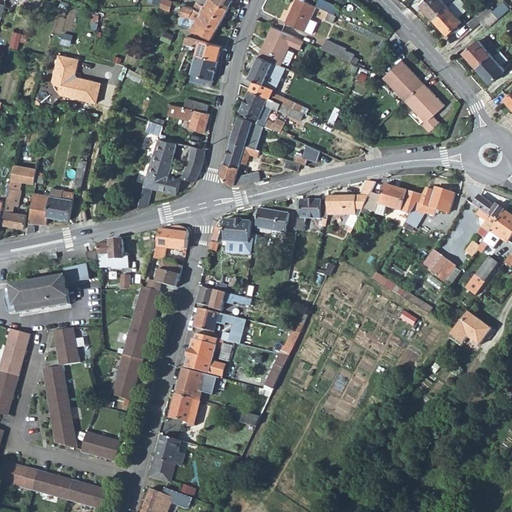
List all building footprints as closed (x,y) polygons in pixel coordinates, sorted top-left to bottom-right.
[(197,0),(199,1),(198,3),(204,7),(204,8),(223,19),(228,9),(215,1),(215,0),(197,0)] [(215,0),(215,1),(228,9),(233,0),(215,0)] [(317,7),(302,0),(296,0),(286,23),(306,32),(306,31),(309,24),(317,7)] [(323,0),(320,0),(318,6),(330,11),(333,4),(323,0)] [(426,0),(422,4),(435,19),(449,6),(443,0),(426,0)] [(456,0),(449,6),(435,19),(449,34),(463,21),(459,17),(469,8),(461,0),(456,0)] [(493,10),(482,20),(488,27),(510,7),(505,0),(493,10)] [(185,4),(180,24),(185,27),(192,29),(192,30),(200,33),(212,38),(217,28),(199,18),(202,11),(194,8),(185,4)] [(469,22),(474,27),(482,20),(493,10),(489,5),(469,22)] [(202,11),(199,18),(217,28),(223,19),(204,8),(202,11)] [(326,21),(331,23),(335,16),(330,13),(326,21)] [(309,24),(306,31),(312,34),(316,27),(309,24)] [(273,27),(260,56),(288,68),(295,53),(289,50),(291,45),(302,49),(305,42),(273,27)] [(17,28),(13,43),(20,45),(24,30),(17,28)] [(187,37),(185,44),(197,47),(196,54),(197,55),(219,60),(222,46),(187,37)] [(465,52),(479,67),(493,55),(479,40),(465,52)] [(327,41),(323,49),(352,62),(355,55),(346,51),(347,49),(327,41)] [(219,60),(197,55),(191,74),(188,73),(186,80),(211,87),(219,60)] [(493,55),(479,67),(491,82),(506,70),(493,55)] [(89,102),(93,82),(78,78),(76,75),(79,60),(59,56),(53,82),(61,96),(89,102)] [(257,80),(252,90),(302,112),(305,106),(273,92),(274,89),(272,87),(264,84),(268,74),(270,69),(279,73),(287,77),(287,76),(288,74),(291,75),(293,71),(288,68),(260,56),(250,77),(257,80)] [(384,78),(407,102),(425,85),(402,60),(384,78)] [(354,64),(347,61),(344,68),(350,71),(354,64)] [(373,72),(363,68),(359,76),(370,81),(373,72)] [(270,69),(268,74),(276,78),(279,73),(270,69)] [(179,71),(174,81),(180,83),(184,73),(179,71)] [(268,74),(264,84),(272,87),(276,78),(268,74)] [(102,84),(93,82),(89,102),(97,104),(102,84)] [(425,85),(407,102),(426,122),(423,126),(430,133),(440,123),(434,117),(445,107),(425,85)] [(252,90),(251,89),(241,112),(259,120),(258,123),(265,126),(273,130),(276,124),(269,121),(261,117),(266,105),(274,109),(302,121),(305,114),(302,112),(252,90)] [(19,94),(17,103),(27,104),(28,95),(19,94)] [(187,99),(185,107),(207,113),(209,105),(187,99)] [(172,105),(168,114),(190,120),(189,127),(205,132),(210,114),(207,113),(185,107),(175,105),(172,105)] [(261,117),(269,121),(274,109),(266,105),(261,117)] [(239,117),(232,141),(246,146),(254,121),(239,117)] [(151,121),(147,131),(161,136),(165,125),(151,121)] [(254,121),(246,146),(258,150),(265,126),(258,123),(254,121)] [(276,124),(273,130),(281,133),(284,127),(276,124)] [(200,174),(204,164),(207,149),(160,139),(145,190),(139,208),(149,206),(153,189),(178,194),(182,178),(196,181),(200,174)] [(232,141),(226,160),(240,165),(241,162),(244,153),(250,155),(258,157),(261,151),(258,150),(246,146),(232,141)] [(297,155),(295,161),(301,164),(307,165),(308,159),(318,161),(321,151),(307,145),(304,157),(297,155)] [(244,153),(241,162),(247,163),(250,155),(244,153)] [(75,185),(83,187),(88,161),(81,159),(75,185)] [(226,160),(222,175),(234,186),(240,165),(226,160)] [(287,163),(286,167),(299,171),(301,164),(295,161),(288,160),(287,163)] [(7,203),(3,224),(26,227),(28,214),(14,212),(15,205),(19,206),(22,190),(21,190),(23,181),(35,183),(38,168),(14,164),(9,195),(7,203)] [(39,171),(36,181),(43,182),(45,173),(39,171)] [(240,177),(238,186),(260,180),(259,172),(240,177)] [(361,195),(328,196),(328,205),(329,215),(352,215),(348,224),(351,226),(349,231),(352,233),(362,212),(366,205),(372,191),(377,181),(370,180),(368,180),(361,195)] [(383,196),(380,204),(388,206),(402,211),(412,214),(418,202),(421,202),(423,196),(409,192),(409,190),(386,184),(383,196)] [(408,220),(406,222),(416,228),(423,217),(418,214),(419,213),(424,204),(430,206),(428,213),(435,215),(437,208),(449,212),(455,193),(435,187),(435,190),(427,188),(423,196),(421,202),(418,202),(412,214),(408,220)] [(35,191),(28,233),(35,232),(36,224),(48,224),(49,216),(71,220),(75,192),(53,188),(51,195),(35,191)] [(372,191),(366,205),(372,207),(373,208),(376,203),(380,206),(380,204),(383,196),(372,191)] [(483,226),(479,232),(486,238),(499,220),(499,219),(504,210),(497,205),(496,206),(481,195),(474,204),(481,209),(477,214),(481,216),(487,220),(483,226)] [(299,217),(296,235),(303,236),(304,230),(306,230),(307,222),(307,217),(321,218),(324,218),(329,218),(329,215),(328,205),(328,199),(302,199),(302,217),(299,217)] [(424,204),(419,213),(427,215),(428,213),(430,206),(424,204)] [(366,205),(362,212),(363,213),(375,218),(376,216),(370,212),(372,207),(366,205)] [(260,208),(257,228),(286,233),(290,213),(260,208)] [(486,238),(484,241),(488,244),(492,239),(496,234),(501,238),(507,241),(511,235),(511,214),(506,210),(499,220),(486,238)] [(402,211),(401,217),(408,220),(412,214),(402,211)] [(227,219),(225,241),(229,241),(228,252),(248,253),(248,246),(254,246),(255,238),(251,238),(252,220),(227,219)] [(159,246),(156,258),(164,260),(166,260),(166,256),(168,247),(187,249),(189,234),(189,231),(186,228),(182,226),(177,225),(172,226),(167,228),(162,232),(161,246),(159,246)] [(217,226),(213,239),(217,240),(221,227),(217,226)] [(496,234),(492,239),(497,243),(501,238),(496,234)] [(112,244),(99,245),(99,246),(100,252),(101,269),(113,268),(113,270),(131,269),(130,253),(125,253),(125,240),(112,241),(112,244)] [(484,241),(475,253),(480,256),(488,244),(484,241)] [(212,242),(210,249),(216,250),(218,243),(212,242)] [(89,255),(89,257),(90,262),(99,260),(97,252),(89,255)] [(467,287),(477,295),(500,263),(491,256),(475,279),(473,278),(467,287)] [(444,257),(433,274),(446,283),(458,267),(444,257)] [(164,260),(158,282),(162,284),(175,287),(177,281),(179,282),(184,266),(166,260),(164,260)] [(506,262),(501,268),(506,272),(511,266),(506,262)] [(67,274),(13,283),(18,307),(19,307),(20,314),(72,303),(71,297),(73,296),(71,282),(91,278),(88,263),(77,266),(66,268),(67,274)] [(118,287),(118,290),(131,289),(131,276),(122,276),(122,284),(119,284),(119,287),(118,287)] [(150,280),(148,288),(160,291),(162,284),(158,282),(150,280)] [(216,289),(203,286),(199,302),(212,305),(211,307),(222,309),(224,301),(214,298),(216,289)] [(128,355),(117,395),(132,400),(136,384),(138,384),(140,379),(140,377),(138,376),(148,341),(150,340),(150,338),(151,338),(152,334),(150,333),(155,316),(157,316),(158,311),(157,308),(161,292),(160,291),(148,288),(145,289),(128,355)] [(216,289),(214,298),(224,301),(233,303),(234,303),(235,301),(244,303),(244,302),(251,304),(253,298),(216,289)] [(407,290),(403,295),(410,300),(414,294),(407,290)] [(414,294),(410,300),(430,312),(433,306),(414,294)] [(220,312),(200,307),(196,327),(215,331),(218,322),(220,312)] [(299,319),(306,323),(310,314),(303,311),(299,319)] [(469,312),(453,334),(464,342),(469,336),(475,340),(481,344),(493,328),(469,312)] [(225,313),(223,321),(235,324),(236,320),(237,316),(225,313)] [(295,321),(293,330),(294,330),(302,332),(306,323),(295,321)] [(73,328),(56,330),(58,340),(56,340),(57,346),(58,347),(59,347),(60,350),(62,358),(63,365),(82,362),(81,357),(78,355),(73,328)] [(3,371),(0,382),(0,413),(1,413),(9,416),(13,400),(15,401),(17,395),(16,394),(15,393),(16,389),(18,381),(19,375),(21,368),(24,359),(24,358),(27,356),(28,351),(26,350),(31,334),(22,332),(14,329),(3,371)] [(294,330),(287,346),(294,349),(302,332),(294,330)] [(223,339),(225,339),(235,342),(237,335),(225,332),(223,339)] [(219,338),(197,333),(196,340),(218,345),(219,338)] [(196,340),(195,340),(193,349),(192,349),(191,355),(189,365),(225,374),(228,362),(214,359),(218,345),(196,340)] [(271,386),(269,389),(273,390),(287,362),(281,359),(279,362),(277,361),(266,384),(271,386)] [(63,365),(47,369),(50,385),(49,387),(48,388),(48,390),(49,394),(51,394),(53,403),(55,412),(55,414),(54,415),(53,418),(54,423),(56,422),(60,442),(70,445),(79,447),(70,400),(63,365)] [(185,368),(178,394),(202,400),(204,392),(214,395),(220,376),(185,368)] [(202,400),(178,394),(172,417),(189,422),(188,425),(189,426),(196,425),(203,400),(202,400)] [(245,412),(242,422),(247,423),(257,426),(261,416),(245,412)] [(247,423),(245,430),(254,432),(257,426),(247,423)] [(90,431),(84,449),(90,450),(99,453),(102,454),(102,456),(104,457),(109,458),(109,456),(118,458),(123,443),(119,442),(96,435),(94,432),(90,431)] [(163,435),(153,471),(164,475),(163,480),(171,482),(172,476),(176,464),(182,465),(186,453),(179,452),(182,441),(163,435)] [(242,447),(238,456),(242,458),(246,449),(242,447)] [(237,456),(234,463),(238,465),(242,458),(238,456),(237,456)] [(6,463),(2,479),(30,487),(33,490),(37,492),(42,493),(45,491),(71,498),(70,501),(76,502),(79,500),(105,508),(109,491),(101,489),(101,487),(97,486),(94,487),(90,486),(81,483),(75,482),(67,480),(68,478),(63,476),(60,478),(56,477),(47,474),(34,471),(25,468),(24,465),(23,465),(17,464),(17,466),(6,463)] [(153,471),(152,477),(163,480),(164,475),(153,471)] [(185,484),(182,491),(194,496),(197,489),(185,484)] [(194,498),(166,488),(164,492),(152,488),(142,511),(169,511),(173,504),(188,509),(190,508),(194,498)]
